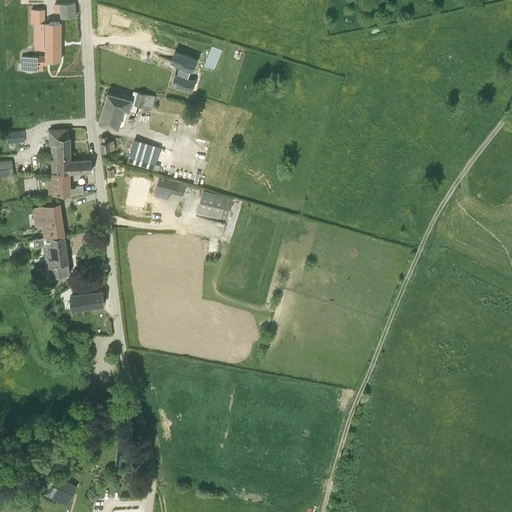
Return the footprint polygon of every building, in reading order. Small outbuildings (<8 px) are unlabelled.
[(61,17),(76,15),(75,2),(55,4),(56,13),(61,12),(61,17)] [(60,21),(37,22),(37,13),(28,13),(28,49),(45,49),(45,56),(18,56),(18,70),(43,70),(43,65),(47,65),(47,61),(51,61),(61,61),(61,60),(60,60),(60,21)] [(207,65),(216,69),(223,50),(213,46),(207,65)] [(178,51),(173,62),(180,65),(177,74),(175,73),(172,84),(192,91),(196,79),(188,77),(191,69),(193,70),(197,59),(178,51)] [(155,97),(143,94),(133,91),(131,99),(108,92),(99,122),(109,124),(119,127),(125,110),(130,111),(130,110),(136,112),(138,105),(152,108),(155,97)] [(51,154),(69,154),(68,129),(49,130),(49,145),(51,144),(51,154)] [(28,141),(27,131),(14,132),(15,142),(28,141)] [(111,141),(109,141),(108,136),(101,137),(102,142),(101,143),(103,152),(115,150),(114,140),(111,141)] [(164,173),(172,151),(134,139),(127,163),(164,173)] [(38,157),(38,173),(49,172),(52,172),(69,172),(70,172),(69,161),(69,154),(51,154),(51,157),(38,157)] [(69,161),(70,172),(91,171),(91,160),(69,161)] [(0,175),(13,174),(13,167),(0,167),(0,175)] [(71,193),(74,193),(84,193),(83,185),(69,186),(69,172),(52,172),(49,172),(48,195),(71,194),(71,193)] [(183,195),(186,184),(159,178),(154,196),(168,199),(170,192),(183,195)] [(233,198),(227,196),(203,190),(197,213),(227,220),(233,198)] [(45,237),(64,234),(60,203),(32,207),(35,226),(42,225),(44,237),(45,237)] [(51,276),(70,273),(64,234),(45,237),(44,237),(33,239),(34,247),(43,246),(46,266),(49,265),(51,276)] [(82,249),(82,258),(90,257),(90,255),(95,255),(95,250),(90,251),(90,248),(82,249)] [(78,306),(106,302),(105,290),(76,293),(78,306)] [(67,506),(76,487),(56,478),(48,497),(67,506)]
